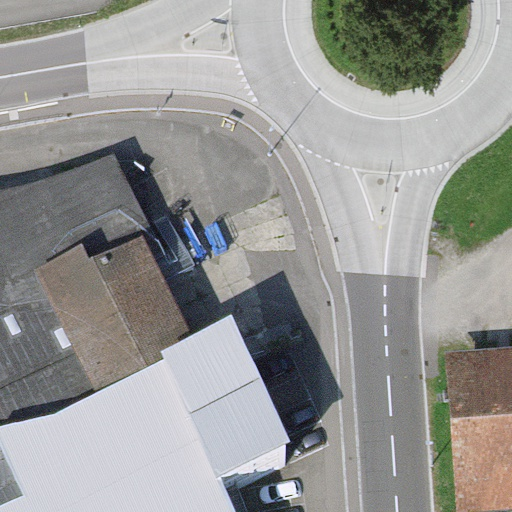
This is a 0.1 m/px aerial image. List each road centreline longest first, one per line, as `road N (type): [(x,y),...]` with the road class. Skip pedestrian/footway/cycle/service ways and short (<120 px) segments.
road 1 (primary): [(398,511),(386,233),(395,136)]
road 2 (primary): [(0,80),(268,26)]
road 3 (primary): [(268,26),(297,92),(325,117),(395,136)]
road 4 (primary): [(395,136),(461,116),(487,92),(511,43)]
